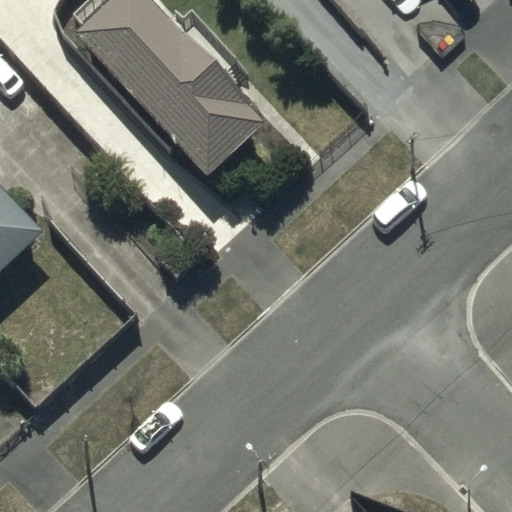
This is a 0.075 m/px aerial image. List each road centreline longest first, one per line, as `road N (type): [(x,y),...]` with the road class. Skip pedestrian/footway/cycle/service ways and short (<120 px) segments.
road 1 (residential): [(142,511),(356,315)]
road 2 (residential): [(356,315),(511,487)]
road 3 (residential): [(356,315),(511,174)]
